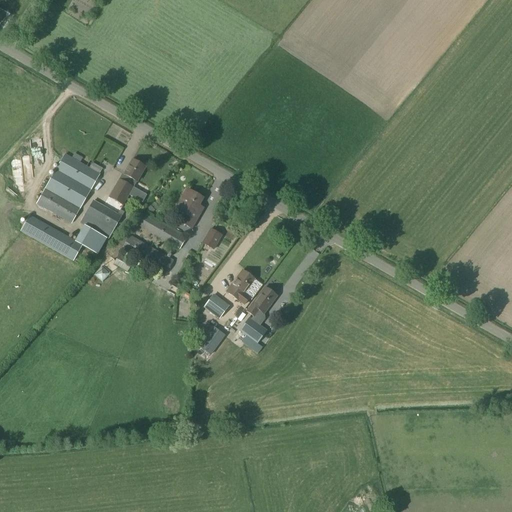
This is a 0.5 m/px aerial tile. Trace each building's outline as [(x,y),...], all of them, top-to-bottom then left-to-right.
[(135,131),(134,145),(148,145),(148,132),(135,131)] [(65,155),(37,204),(71,224),(100,175),(89,169),(79,163),(82,158),(74,154),(71,159),(65,155)] [(123,174),(109,198),(123,206),(129,196),(132,190),(133,188),(137,182),(145,168),(133,161),(125,175),(123,174)] [(186,190),(175,209),(185,215),(180,223),(191,229),(202,208),(198,206),(202,199),(186,190)] [(169,196),(151,192),(148,204),(166,208),(169,196)] [(94,202),(81,224),(108,240),(121,218),(124,213),(120,211),(117,215),(94,202)] [(142,214),(136,225),(179,250),(186,239),(142,214)] [(30,216),(21,232),(73,262),(82,246),(75,242),(30,216)] [(208,230),(201,244),(212,251),(220,237),(212,232),(208,230)] [(129,235),(120,251),(164,277),(174,261),(129,235)] [(119,255),(113,265),(127,272),(132,263),(119,255)] [(98,276),(106,268),(98,260),(90,268),(98,276)] [(135,264),(132,269),(145,276),(148,271),(135,264)] [(243,271),(227,292),(239,301),(244,305),(249,299),(244,294),(255,280),(253,278),(252,277),(252,276),(251,275),(250,274),(248,273),(247,273),(245,273),(243,271)] [(265,288),(247,312),(254,317),(258,311),(263,315),(277,297),(265,288)] [(213,295),(203,309),(218,321),(219,321),(229,307),(213,295)] [(249,318),(240,331),(256,344),(258,342),(266,331),(260,326),(259,326),(258,325),(251,320),(249,318)] [(207,336),(199,347),(210,355),(224,336),(207,324),(201,332),(207,336)]
